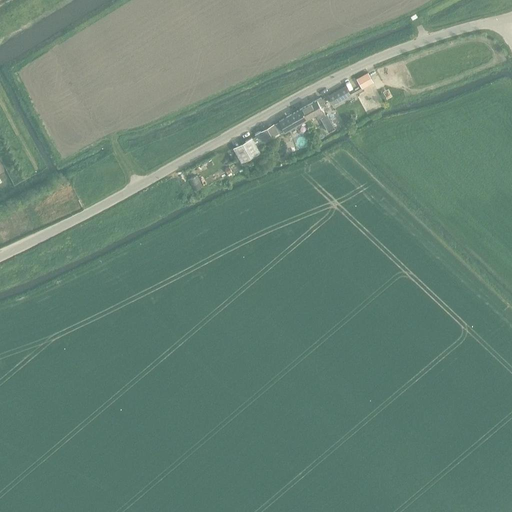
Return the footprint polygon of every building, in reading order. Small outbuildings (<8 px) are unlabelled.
[(367,82),(371,80),(367,74),(359,78),(364,87),(368,85),(367,82)] [(345,86),(329,95),(334,104),(350,95),(345,86)] [(321,97),(289,116),(294,125),(315,114),(318,119),(320,117),(328,131),(334,128),(340,124),(334,113),(328,116),(326,113),(325,114),(322,110),(320,105),(324,103),(321,97)] [(274,124),(260,131),(255,135),(261,145),(266,141),(279,134),(284,131),(294,125),(289,116),(274,124)] [(260,152),(252,138),(234,148),(241,162),(260,152)] [(196,176),(189,180),(194,190),(202,186),(196,176)]
